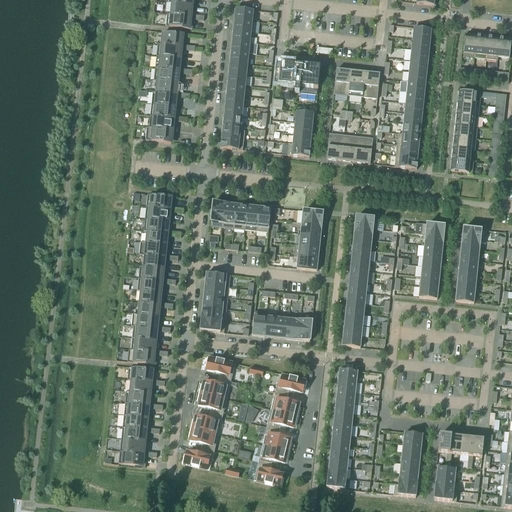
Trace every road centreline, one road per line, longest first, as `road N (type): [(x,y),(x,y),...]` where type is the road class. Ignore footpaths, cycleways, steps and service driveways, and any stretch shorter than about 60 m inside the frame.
road 1 (residential): [(511,379),(186,344)]
road 2 (residential): [(230,0),(446,22)]
road 3 (residential): [(203,176),(223,0)]
road 4 (residential): [(172,474),(186,344)]
